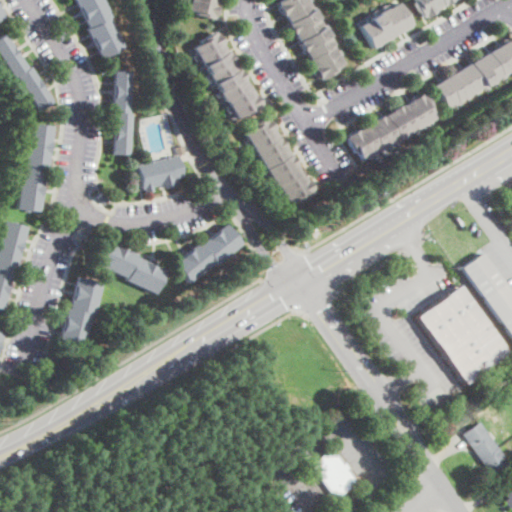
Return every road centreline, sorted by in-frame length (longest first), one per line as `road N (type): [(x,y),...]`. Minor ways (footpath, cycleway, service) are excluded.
road 1 (residential): [(224,191),(148,223),(110,222),(80,208),(80,97),(72,66),(26,0)]
road 2 (tertiary): [(464,511),(297,282)]
road 3 (secondary): [(61,424),(297,282)]
road 4 (secondary): [(297,282),(511,152)]
road 5 (residential): [(307,123),(510,0)]
road 6 (residential): [(245,211),(204,165),(181,120),(148,0)]
road 7 (residential): [(247,0),(249,23),(339,178)]
road 8 (residential): [(80,208),(57,245),(22,367)]
